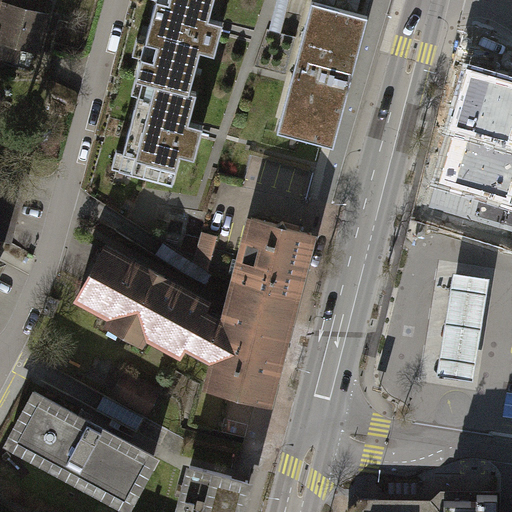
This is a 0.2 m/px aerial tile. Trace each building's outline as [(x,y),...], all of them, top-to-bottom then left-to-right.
[(56,2),(48,0),(0,0),(0,55),(38,66),(56,2)] [(210,0),(149,0),(131,80),(140,83),(186,95),(210,0)] [(363,18),(308,3),(274,135),(329,149),(363,18)] [(511,136),(511,132),(511,80),(470,68),(454,123),(468,127),(452,180),(509,197),(511,187),(511,136)] [(186,95),(140,83),(116,171),(172,185),(192,96),(186,95)] [(0,176),(0,239),(12,243),(27,183),(0,176)] [(144,254),(105,232),(72,290),(210,366),(203,386),(279,403),(317,226),(247,209),(237,253),(226,298),(144,254)] [(221,231),(203,226),(192,263),(210,268),(221,231)] [(0,267),(8,252),(0,247),(0,267)] [(436,374),(472,379),(487,277),(451,272),(436,374)] [(161,389),(125,370),(111,395),(148,415),(161,389)] [(162,453),(34,385),(4,441),(131,509),(162,453)] [(246,511),(256,475),(189,458),(175,511),(246,511)] [(437,511),(503,511),(504,488),(445,488),(438,497),(437,511)] [(437,511),(438,497),(432,497),(370,497),(368,501),(363,511),(437,511)]
